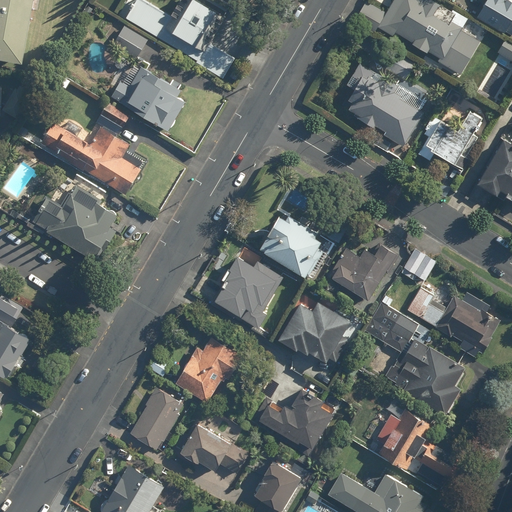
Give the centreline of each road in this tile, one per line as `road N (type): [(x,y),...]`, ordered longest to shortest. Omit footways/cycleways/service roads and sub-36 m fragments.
road 1 (tertiary): [(257,115),(21,511)]
road 2 (residential): [(511,266),(257,115)]
road 3 (tertiary): [(324,0),(257,115)]
road 4 (unknown): [(447,192),(511,90)]
